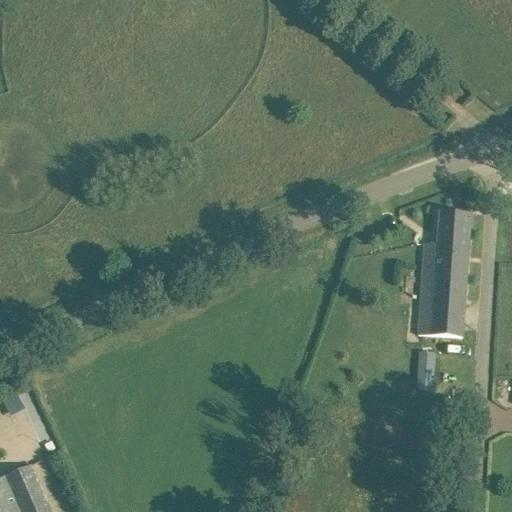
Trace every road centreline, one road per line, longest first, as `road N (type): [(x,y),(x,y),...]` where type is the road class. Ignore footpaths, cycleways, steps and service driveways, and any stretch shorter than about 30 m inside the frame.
road 1 (unclassified): [(0,355),(190,268),(494,147)]
road 2 (residential): [(475,511),(494,147)]
road 3 (track): [(310,0),(494,147)]
